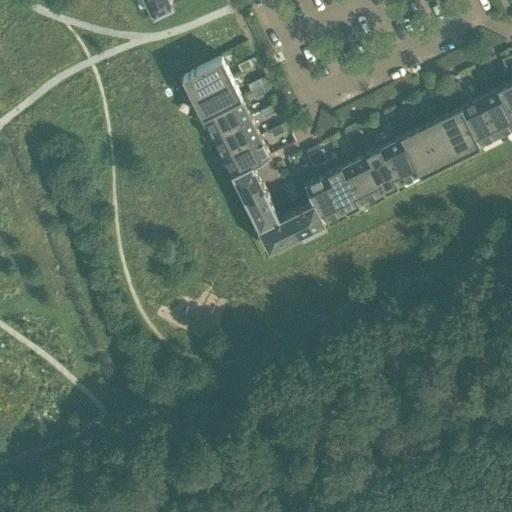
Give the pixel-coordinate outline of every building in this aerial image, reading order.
[(175,2),(174,0),(147,0),(154,13),(175,2)] [(193,94),(232,75),(222,55),(183,74),(193,94)] [(242,70),(252,65),(249,58),(238,63),(242,70)] [(482,67),(487,78),(494,75),(489,64),(482,67)] [(242,94),(232,75),(193,94),(194,95),(203,113),(242,94)] [(259,77),(248,83),(251,89),(262,84),(259,77)] [(511,77),(499,84),(511,110),(511,77)] [(451,83),(456,94),(463,90),(458,80),(451,83)] [(265,91),(262,84),(251,89),(255,96),(265,91)] [(511,110),(499,84),(480,94),(499,132),(511,125),(511,110)] [(438,89),(431,93),(436,103),(443,100),(438,89)] [(429,107),(436,103),(431,93),(424,96),(429,107)] [(213,133),(252,113),(242,94),(203,113),(213,133)] [(499,132),(480,94),(460,103),(480,143),(481,142),(480,141),(499,132)] [(272,103),(261,109),(264,116),(275,110),(272,103)] [(480,143),(460,103),(441,113),(461,152),(480,143)] [(399,109),(392,112),(398,123),(404,119),(399,109)] [(398,123),(392,112),(386,115),(391,126),(398,123)] [(223,152),(261,133),(252,113),(213,133),(223,152)] [(461,152),(441,113),(422,123),(441,162),(461,152)] [(281,123),(270,128),(274,135),(285,130),(281,123)] [(441,162),(422,123),(402,132),(422,171),(441,162)] [(360,128),(354,131),(359,142),(366,139),(360,128)] [(359,142),(354,131),(347,135),(352,145),(359,142)] [(422,171),(402,132),(383,142),(402,180),(421,171),(421,172),(422,171)] [(271,153),(261,133),(223,152),(232,171),(254,161),(271,153)] [(402,180),(383,142),(364,151),(383,190),(402,180)] [(322,147),(315,151),(320,161),(327,158),(322,147)] [(320,161),(315,151),(308,154),(313,164),(320,161)] [(383,190),(364,151),(344,161),(363,199),(383,190)] [(267,187),(254,161),(232,171),(245,198),(267,187)] [(363,199),(344,161),(325,171),(344,209),(363,199)] [(344,209),(325,171),(305,181),(313,198),(314,197),(325,219),(326,219),(325,218),(344,209)] [(280,214),(267,187),(245,198),(258,224),(258,225),(280,215),(280,214)] [(314,197),(313,198),(288,210),(298,232),(325,219),(314,197)] [(269,247),(298,232),(288,210),(280,214),(280,215),(258,225),(269,247)]
